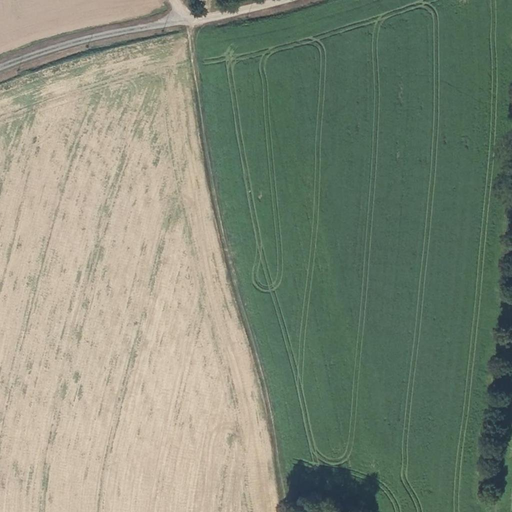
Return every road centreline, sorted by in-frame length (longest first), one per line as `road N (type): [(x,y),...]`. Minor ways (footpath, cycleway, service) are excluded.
road 1 (track): [(285,511),(205,151),(187,22),(172,0)]
road 2 (unclassified): [(0,70),(74,43),(281,0)]
